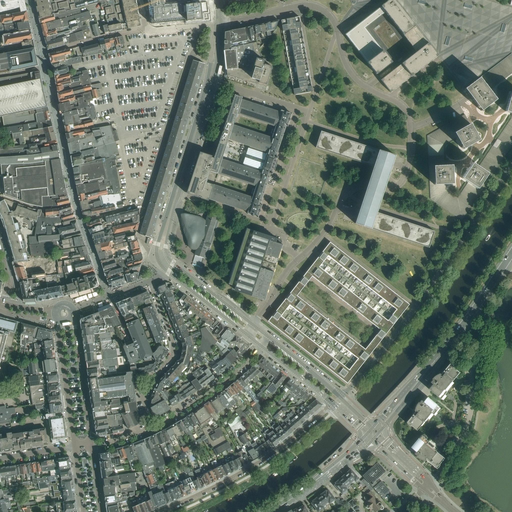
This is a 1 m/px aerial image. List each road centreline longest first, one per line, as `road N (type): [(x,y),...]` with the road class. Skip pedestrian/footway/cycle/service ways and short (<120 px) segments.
road 1 (unclassified): [(252,324),(283,273),(328,225),(342,194),(359,183),(397,183),(410,144),(407,112),(352,75),(327,13),(310,4),(286,7)]
road 2 (secondary): [(374,430),(511,253)]
road 3 (residential): [(156,252),(137,234),(193,55)]
road 4 (residential): [(334,404),(263,459),(157,511)]
road 5 (tertiary): [(169,216),(213,61)]
road 6 (residential): [(152,424),(143,391),(173,350),(149,281)]
road 7 (tertiary): [(374,430),(267,337)]
road 8 (residential): [(152,424),(203,396),(260,345)]
road 9 (residential): [(91,444),(73,315)]
road 10 (residential): [(59,321),(74,447)]
road 11 (residential): [(430,483),(465,431),(469,369)]
road 12 (secondary): [(272,511),(369,436)]
